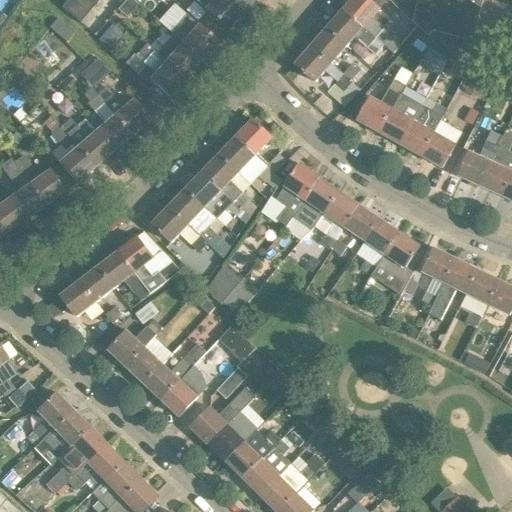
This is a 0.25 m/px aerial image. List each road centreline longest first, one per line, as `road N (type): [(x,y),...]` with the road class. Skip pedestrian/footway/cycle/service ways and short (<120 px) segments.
road 1 (residential): [(0,297),(123,213),(249,79)]
road 2 (residential): [(511,249),(380,189),(249,79)]
road 3 (residential): [(218,511),(0,305)]
